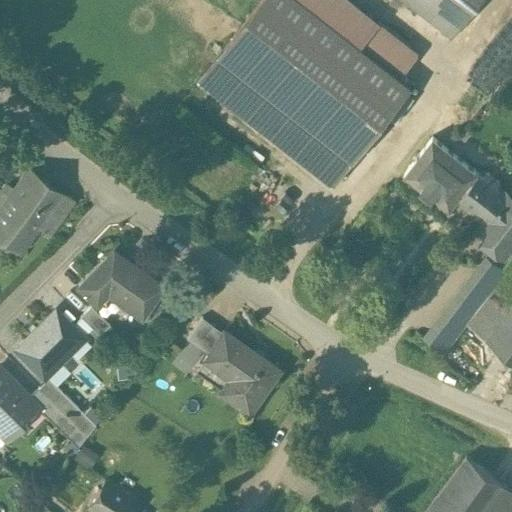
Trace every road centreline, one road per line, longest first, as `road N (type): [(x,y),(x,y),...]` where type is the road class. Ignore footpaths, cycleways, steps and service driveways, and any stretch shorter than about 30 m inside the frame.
road 1 (residential): [(351,353),(123,194)]
road 2 (residential): [(248,511),(351,353)]
road 3 (residential): [(0,320),(123,194)]
road 4 (residential): [(511,421),(351,353)]
road 5 (residential): [(123,194),(0,100)]
